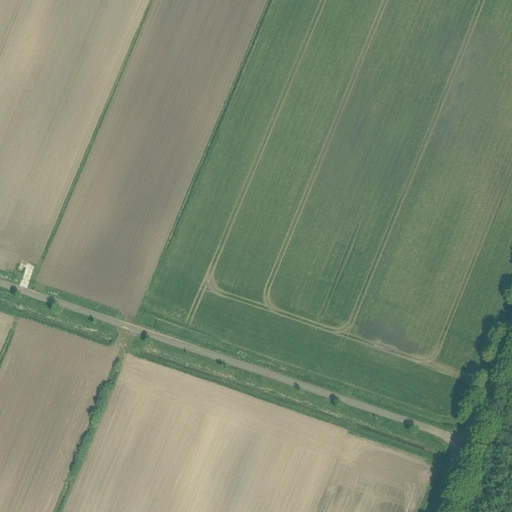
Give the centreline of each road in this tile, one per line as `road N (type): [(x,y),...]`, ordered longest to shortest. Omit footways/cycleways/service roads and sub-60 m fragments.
road 1 (unclassified): [(452,445),(0,288)]
road 2 (unclassified): [(452,445),(511,299)]
